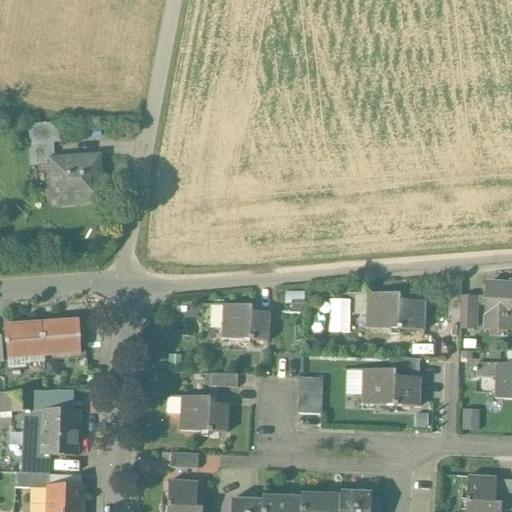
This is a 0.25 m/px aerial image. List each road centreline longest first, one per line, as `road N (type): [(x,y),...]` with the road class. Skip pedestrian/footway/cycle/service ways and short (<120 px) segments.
road 1 (residential): [(119,288),(511,259)]
road 2 (unclassified): [(170,0),(119,288)]
road 3 (residential): [(119,288),(113,511)]
road 4 (residential): [(283,402),(282,442),(404,450)]
